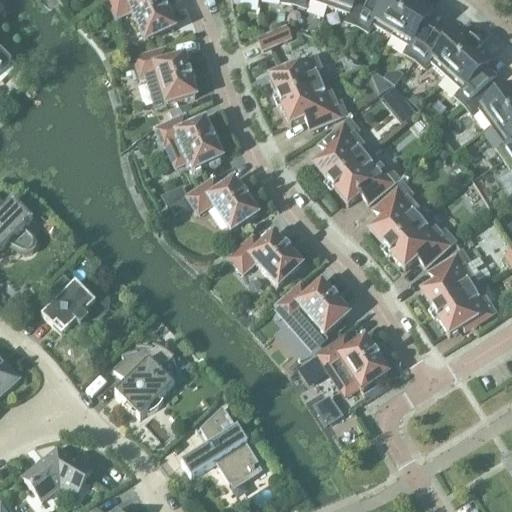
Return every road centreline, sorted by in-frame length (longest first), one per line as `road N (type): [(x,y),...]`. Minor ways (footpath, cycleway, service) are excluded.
road 1 (residential): [(431,388),(354,275),(307,235),(256,163),(191,0)]
road 2 (residential): [(433,511),(387,433),(394,411),(431,388)]
road 3 (residential): [(166,511),(137,463),(72,414)]
